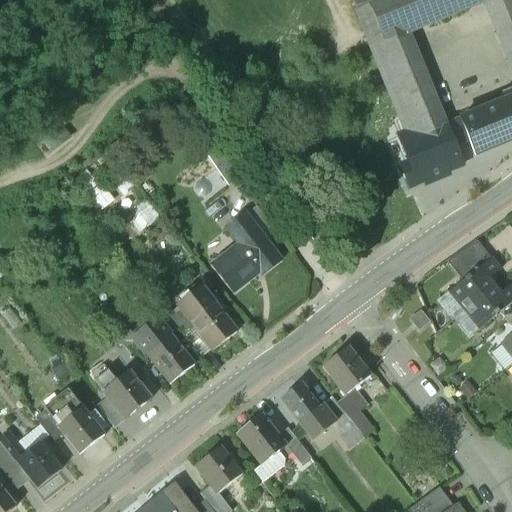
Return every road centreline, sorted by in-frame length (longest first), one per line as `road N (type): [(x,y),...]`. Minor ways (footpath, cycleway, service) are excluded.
road 1 (tertiary): [(84,511),(348,301)]
road 2 (track): [(348,301),(171,63)]
road 3 (residential): [(486,474),(348,301)]
road 4 (track): [(0,182),(44,168),(76,144),(93,113),(171,63)]
road 5 (tertiary): [(348,301),(511,190)]
